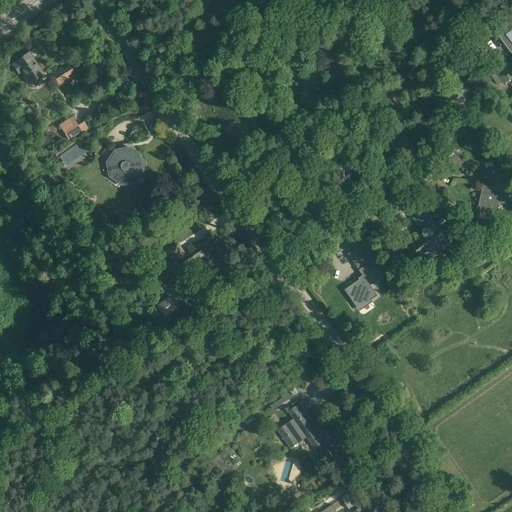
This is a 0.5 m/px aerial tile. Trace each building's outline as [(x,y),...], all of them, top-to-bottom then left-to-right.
[(427,33),(430,36),(433,33),(430,30),(422,22),(409,34),(417,43),(427,33)] [(499,37),(511,54),(511,24),(508,27),(509,28),(510,29),(505,32),(499,37)] [(29,85),(43,75),(28,53),(14,63),(15,64),(13,66),(18,73),(20,72),(29,85)] [(341,63),(337,57),(332,61),(337,67),(341,63)] [(511,70),(508,66),(497,74),(498,74),(503,81),(504,83),(511,77),(511,76),(510,74),(511,72),(511,70)] [(51,75),(58,85),(68,78),(67,76),(73,72),(69,67),(63,71),(62,69),(51,75)] [(269,71),(275,80),(281,76),(275,67),(269,71)] [(354,88),(359,85),(349,70),(345,73),(354,88)] [(309,91),(323,81),(315,71),(307,77),(308,80),(304,83),(309,91)] [(503,81),(498,74),(492,78),(497,85),(503,81)] [(472,88),(465,78),(450,89),(457,99),(452,102),(456,108),(466,101),(462,95),(469,91),(471,94),(475,92),(472,88)] [(383,99),(387,104),(392,99),(388,95),(383,99)] [(229,145),(223,148),(225,152),(238,148),(239,150),(249,147),(245,133),(267,126),(263,114),(241,121),(237,108),(226,112),(234,138),(228,140),(229,145)] [(59,126),(68,140),(81,131),(82,133),(88,129),(83,122),(77,126),(72,118),(59,126)] [(394,131),(390,135),(394,139),(399,135),(394,131)] [(95,136),(92,132),(86,136),(89,141),(95,136)] [(468,142),(473,148),(486,138),(481,132),(468,142)] [(404,150),(408,155),(412,152),(416,149),(406,136),(399,142),(404,150)] [(65,167),(88,151),(81,141),(58,157),(65,167)] [(122,185),(136,182),(136,183),(137,182),(136,182),(144,171),(145,170),(144,170),(141,157),(142,157),(142,156),(141,157),(130,149),(130,148),(129,148),(129,149),(115,151),(107,163),(110,177),(122,185)] [(463,163),(462,161),(463,161),(456,151),(439,164),(443,170),(450,164),(453,168),(459,164),(460,166),(463,163)] [(511,192),(511,191),(510,191),(511,183),(498,180),(497,186),(495,187),(483,185),(478,208),(491,211),(492,208),(498,209),(499,204),(509,206),(511,192)] [(335,197),(342,192),(338,185),(330,191),(335,197)] [(327,208),(330,206),(324,198),(322,200),(321,199),(311,206),(320,219),(330,212),(327,208)] [(348,207),(352,212),(362,206),(358,201),(348,207)] [(424,235),(425,236),(412,244),(422,257),(437,246),(440,250),(447,246),(440,235),(442,234),(425,210),(414,218),(421,228),(422,228),(425,231),(424,232),(424,233),(424,234),(424,235)] [(208,263),(217,257),(207,242),(201,246),(200,244),(185,254),(178,244),(168,251),(175,263),(174,264),(179,272),(175,274),(180,281),(185,278),(181,272),(188,267),(189,268),(204,258),(208,263)] [(481,254),(486,261),(492,256),(487,249),(481,254)] [(364,273),(347,285),(359,304),(377,292),(371,283),(370,282),(377,277),(366,262),(369,260),(366,254),(356,261),(364,273)] [(165,316),(177,309),(170,299),(159,306),(165,316)] [(272,399),(268,402),(271,406),(275,403),(278,408),(293,398),(287,389),(272,399)] [(323,461),(331,456),(326,448),(334,443),(332,440),(320,423),(311,429),(308,426),(310,425),(305,418),(313,412),(305,401),(288,412),(294,420),(278,431),(290,448),(306,437),(323,461)] [(229,446),(224,450),(228,455),(229,455),(233,452),(233,450),(229,446)] [(372,511),(364,511),(361,507),(354,497),(345,504),(350,511),(381,511),(379,508),(372,511)]
